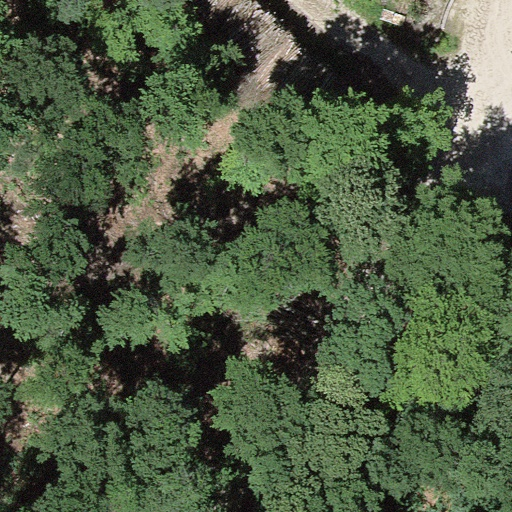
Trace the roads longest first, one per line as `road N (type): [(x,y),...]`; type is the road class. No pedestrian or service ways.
road 1 (track): [(485,125),(432,216),(211,511)]
road 2 (track): [(485,125),(339,0)]
